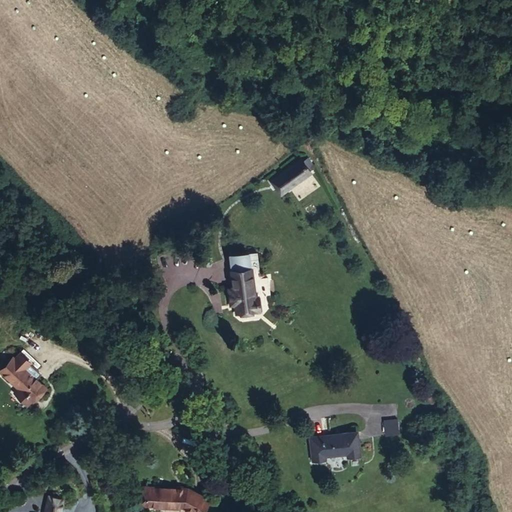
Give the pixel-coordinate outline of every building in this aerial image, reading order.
[(308,170),(314,166),(307,158),(302,161),(301,159),(271,180),(280,193),(310,172),(308,170)] [(258,268),(251,269),(232,271),(234,288),(229,288),(230,301),(235,300),(236,312),(258,309),(257,300),(266,300),(265,296),(269,296),(267,277),(259,278),(258,268)] [(32,402),(45,387),(32,375),(24,367),(30,361),(17,349),(11,355),(13,356),(1,370),(18,387),(14,391),(25,402),(28,398),(32,402)] [(38,369),(30,361),(24,367),(32,375),(38,369)] [(385,435),(399,434),(397,418),(383,419),(385,435)] [(360,454),(357,431),(310,437),(313,460),(325,459),(324,455),(348,452),(348,456),(360,454)] [(155,496),(158,511),(176,511),(192,508),(201,509),(221,511),(223,499),(212,498),(213,489),(193,487),(155,496)]
